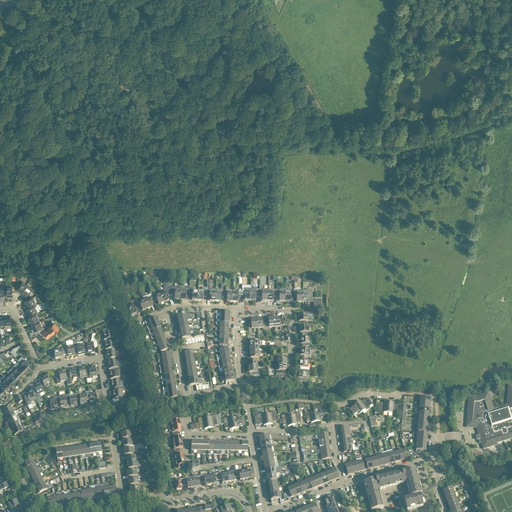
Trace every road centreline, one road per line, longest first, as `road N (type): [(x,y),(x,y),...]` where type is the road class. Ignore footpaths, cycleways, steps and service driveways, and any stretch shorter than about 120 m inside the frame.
road 1 (residential): [(241,386),(290,377),(291,316),(235,309)]
road 2 (tertiary): [(248,511),(229,492),(123,508)]
